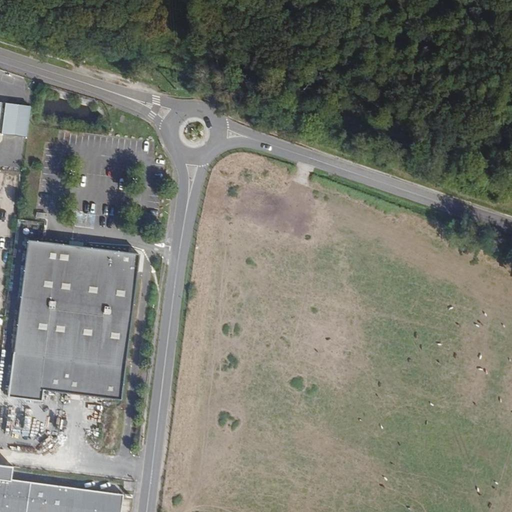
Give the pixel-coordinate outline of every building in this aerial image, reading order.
[(0,102),(0,134),(9,135),(19,137),(26,137),(30,106),(24,105),(12,104),(0,102)] [(41,390),(45,357),(28,355),(43,242),(26,239),(6,397),(41,401),(41,390)] [(120,400),(138,253),(82,246),(68,245),(43,242),(28,355),(45,357),(41,390),(120,400)] [(0,511),(69,511),(73,488),(11,479),(13,466),(0,464),(0,511)] [(73,488),(69,511),(120,511),(123,494),(73,488)]
